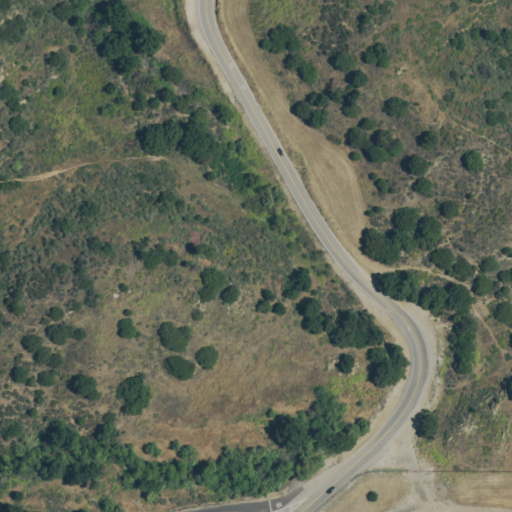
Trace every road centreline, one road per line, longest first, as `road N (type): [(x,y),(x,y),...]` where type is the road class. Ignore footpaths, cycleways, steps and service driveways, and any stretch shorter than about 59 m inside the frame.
road 1 (secondary): [(336,477),(407,404),(420,364),(415,339),(325,235),(218,47),(207,0)]
road 2 (track): [(300,194),(278,215),(263,217),(153,156),(0,180)]
road 3 (track): [(511,511),(392,511)]
